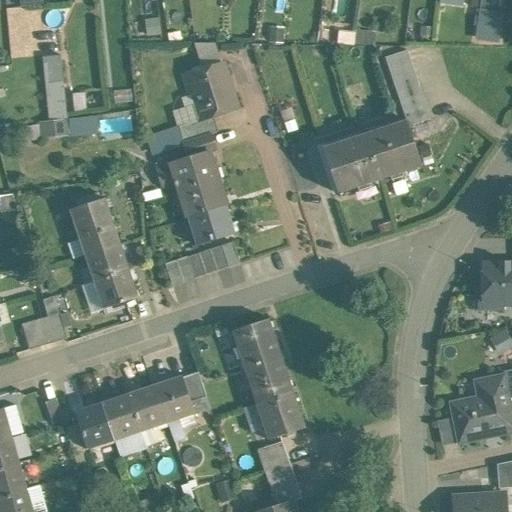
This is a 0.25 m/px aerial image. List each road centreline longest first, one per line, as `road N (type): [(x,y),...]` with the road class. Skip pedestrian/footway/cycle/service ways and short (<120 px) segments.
road 1 (residential): [(0,377),(454,230)]
road 2 (residential): [(418,511),(417,340),(454,230)]
